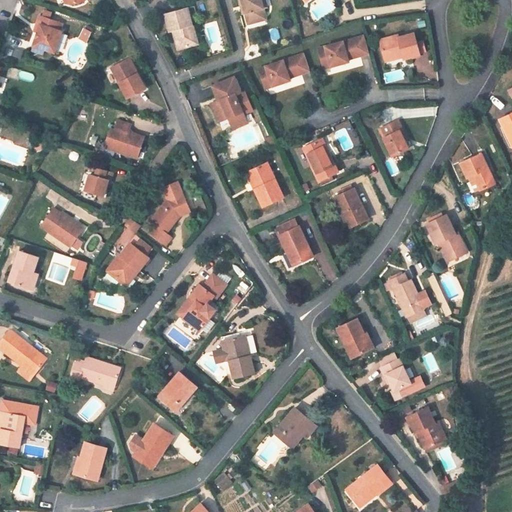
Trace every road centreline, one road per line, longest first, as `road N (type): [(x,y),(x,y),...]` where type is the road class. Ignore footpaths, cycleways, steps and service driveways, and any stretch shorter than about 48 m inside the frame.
road 1 (residential): [(55,503),(110,502),(194,481),(308,343)]
road 2 (track): [(475,511),(483,459),(470,399),(470,323),(511,203)]
road 3 (residential): [(0,303),(106,339),(125,333),(226,211)]
road 4 (residential): [(296,322),(377,251),(454,103)]
road 5 (unclassified): [(226,211),(121,0)]
road 6 (unclassified): [(444,511),(308,343)]
road 7 (residential): [(307,124),(378,98),(452,93)]
road 8 (unclassified): [(296,322),(226,211)]
road 9 (residential): [(454,103),(473,91),(506,18),(500,0)]
